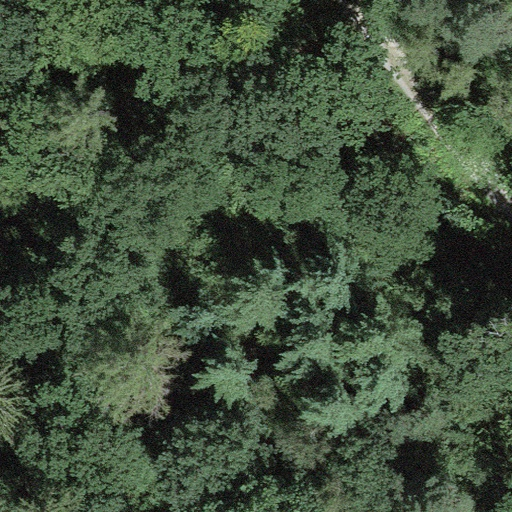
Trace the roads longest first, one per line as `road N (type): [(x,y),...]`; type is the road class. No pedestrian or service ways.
road 1 (track): [(356,0),(511,203)]
road 2 (track): [(0,399),(17,435),(80,511)]
